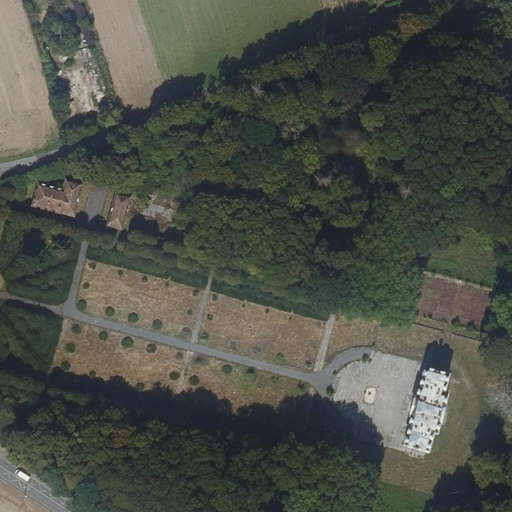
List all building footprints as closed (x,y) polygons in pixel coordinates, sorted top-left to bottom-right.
[(469,93),(459,96),(461,103),(471,100),(469,93)] [(412,101),(406,103),(408,111),(414,109),(412,101)] [(398,107),(394,110),(400,116),(405,111),(398,107)] [(210,133),(208,140),(228,145),(230,138),(210,133)] [(208,140),(195,137),(193,149),(277,171),(281,159),(270,156),(228,145),(208,140)] [(228,145),(270,156),(272,148),(230,138),(228,145)] [(65,218),(74,183),(56,179),(52,193),(28,187),(21,208),(65,218)] [(173,206),(176,197),(147,186),(143,194),(173,206)] [(95,226),(112,231),(121,199),(103,194),(95,226)] [(193,363),(199,367),(204,360),(197,356),(193,363)] [(410,451),(422,455),(425,456),(430,440),(434,441),(437,430),(443,406),(445,397),(441,396),(445,379),(442,378),(443,372),(435,370),(435,376),(426,375),(421,392),(419,390),(415,400),(409,422),(406,434),(410,435),(405,451),(410,451)] [(400,420),(409,422),(415,400),(406,397),(400,420)] [(443,406),(437,430),(447,433),(454,408),(443,406)] [(420,463),(422,455),(410,451),(407,459),(420,463)]
